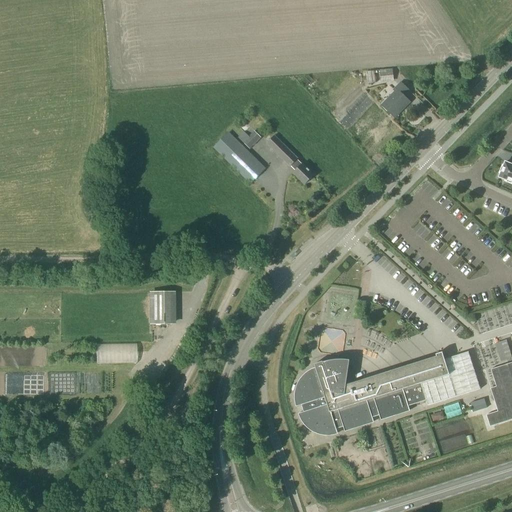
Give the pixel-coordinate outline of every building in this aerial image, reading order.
[(381,83),(394,82),(393,69),(380,70),(381,83)] [(369,84),(376,83),(374,72),(367,72),(369,84)] [(394,118),(410,102),(404,96),(409,91),(400,83),(393,90),(395,92),(382,106),(394,118)] [(261,138),(254,131),(249,137),(244,132),(238,138),(250,150),(261,138)] [(251,184),(265,169),(229,133),(214,148),(251,184)] [(302,165),(297,160),(297,159),(274,136),(267,144),(290,167),(292,165),(297,169),(293,174),(304,185),(314,175),(302,164),(302,165)] [(502,165),(498,174),(500,175),(499,178),(505,180),(504,182),(511,184),(511,165),(505,163),(504,166),(502,165)] [(492,198),(488,206),(506,214),(509,206),(492,198)] [(475,222),(471,228),(476,231),(480,225),(475,222)] [(149,325),(175,325),(175,292),(149,292),(149,325)] [(511,304),(496,308),(499,323),(511,320),(511,304)] [(501,362),(511,358),(506,340),(495,344),(501,362)] [(480,389),(468,352),(444,359),(442,353),(436,355),(436,357),(345,386),(349,365),(344,364),(340,364),(336,364),(332,365),(328,366),(324,367),(322,362),(314,365),(316,369),(312,371),(309,372),(306,375),(303,377),(301,380),(300,382),(298,386),(297,387),(296,391),(296,395),(296,398),(296,402),(297,406),(301,405),(303,413),(300,414),(301,418),(303,421),(305,425),(308,427),(311,430),(317,433),(321,434),(325,435),(329,435),(333,435),(336,434),(337,433),(336,430),(343,427),(345,431),(373,422),(372,418),(379,416),(381,420),(409,411),(408,407),(426,401),(427,406),(480,389)] [(511,362),(508,364),(490,370),(496,387),(490,389),(498,412),(486,415),(490,427),(511,419),(511,362)] [(471,403),(472,407),(485,403),(484,399),(471,403)] [(436,420),(445,418),(443,411),(434,414),(436,420)]
